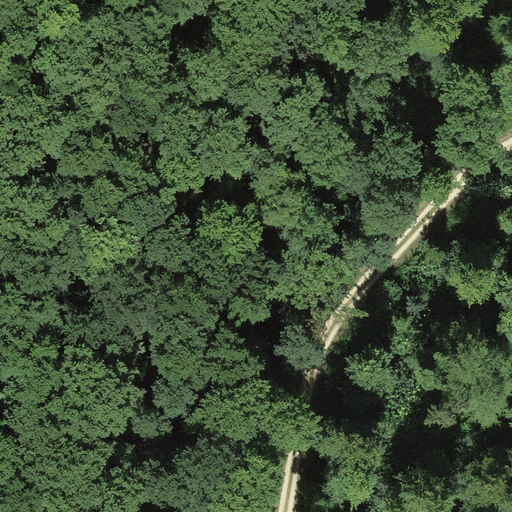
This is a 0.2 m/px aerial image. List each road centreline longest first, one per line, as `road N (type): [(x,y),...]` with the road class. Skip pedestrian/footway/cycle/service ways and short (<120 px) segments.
road 1 (track): [(511,143),(447,193),(333,320),(295,417),(280,511)]
road 2 (track): [(447,193),(400,119),(378,64),(375,0)]
